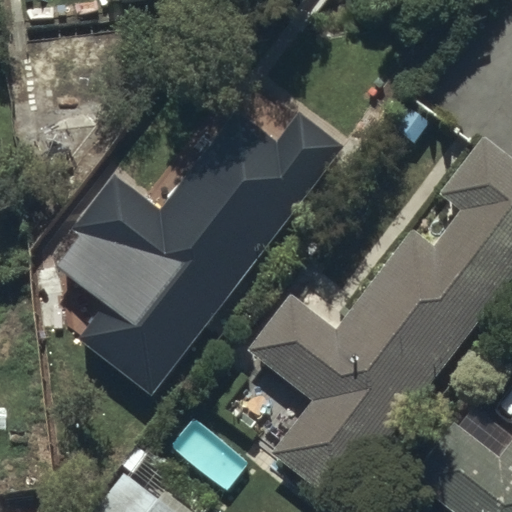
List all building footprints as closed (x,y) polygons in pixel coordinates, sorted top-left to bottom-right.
[(92,0),(35,0),(38,22),(94,17),(92,0)] [(119,0),(120,12),(216,5),(220,0),(119,0)] [(105,76),(48,79),(50,115),(107,113),(105,76)] [(90,353),(157,404),(345,161),(305,131),(283,159),(244,129),(166,229),(120,194),(82,242),(92,249),(65,284),(114,321),(90,353)] [(270,464),(330,511),(336,511),(511,288),(511,174),(484,152),(441,207),(463,225),(432,265),(413,250),(339,344),(294,309),(250,365),(310,413),(270,464)] [(434,511),(511,511),(511,422),(489,404),(417,499),(434,511)] [(104,511),(155,511),(124,487),(104,511)]
